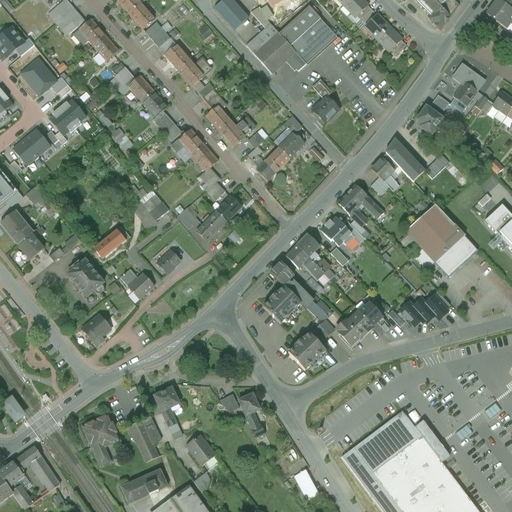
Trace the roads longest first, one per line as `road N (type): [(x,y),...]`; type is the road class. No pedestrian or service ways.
road 1 (residential): [(294,231),(90,0)]
road 2 (residential): [(284,406),(364,361),(511,321)]
road 3 (residential): [(351,173),(199,0)]
road 4 (residential): [(0,272),(94,387)]
road 5 (tertiary): [(441,56),(351,173)]
road 6 (tertiary): [(216,308),(163,352),(94,387)]
road 7 (unclassified): [(284,406),(348,511)]
